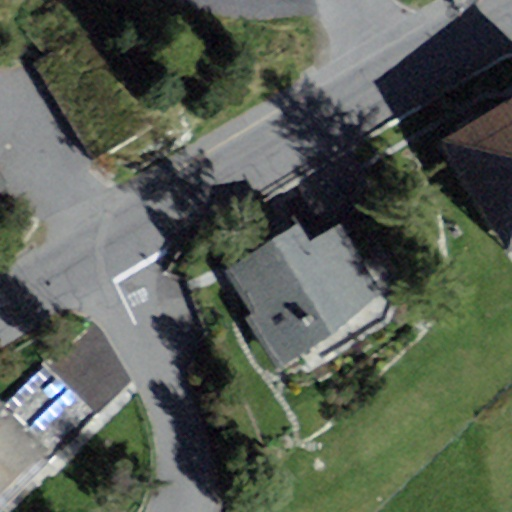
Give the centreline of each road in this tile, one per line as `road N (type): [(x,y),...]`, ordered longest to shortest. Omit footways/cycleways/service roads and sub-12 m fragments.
road 1 (secondary): [(99,252),(399,77)]
road 2 (residential): [(180,511),(181,426),(99,252)]
road 3 (secondary): [(399,77),(511,11)]
